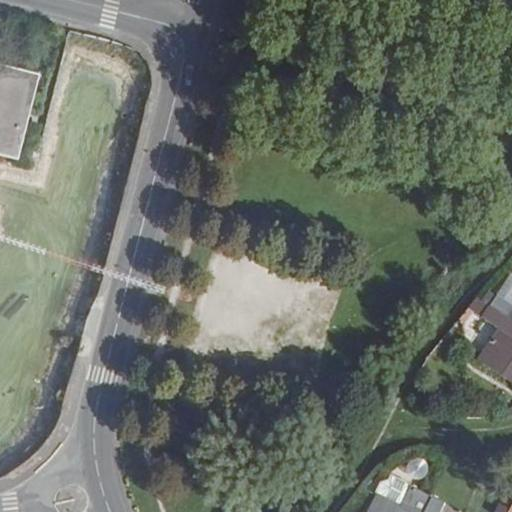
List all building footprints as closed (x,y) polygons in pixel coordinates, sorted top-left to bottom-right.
[(40,74),(0,63),(0,154),(18,159),(40,74)] [(511,303),(511,276),(509,275),(497,294),(511,303)] [(511,303),(497,294),(489,305),(511,320),(511,303)] [(478,361),(511,383),(511,320),(489,305),(477,296),(467,309),(498,330),(478,361)] [(423,511),(432,495),(390,474),(388,480),(380,483),(375,492),(365,511),(423,511)] [(436,511),(443,500),(432,495),(423,511),(436,511)]
